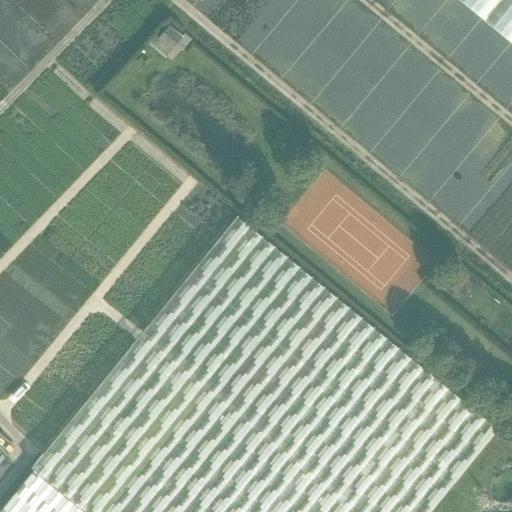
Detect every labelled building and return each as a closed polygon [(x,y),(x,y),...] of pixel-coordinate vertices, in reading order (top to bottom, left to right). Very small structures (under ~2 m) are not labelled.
[(511,0),(460,0),(511,43),(511,0)] [(154,35),(148,43),(165,57),(175,44),(181,49),(189,39),(182,34),(181,37),(167,26),(158,38),(154,35)] [(294,158),(288,165),(299,174),(305,167),(294,158)] [(237,217),(32,466),(35,469),(0,511),(431,511),(498,431),(237,217)] [(455,267),(444,281),(456,291),(467,277),(455,267)]
